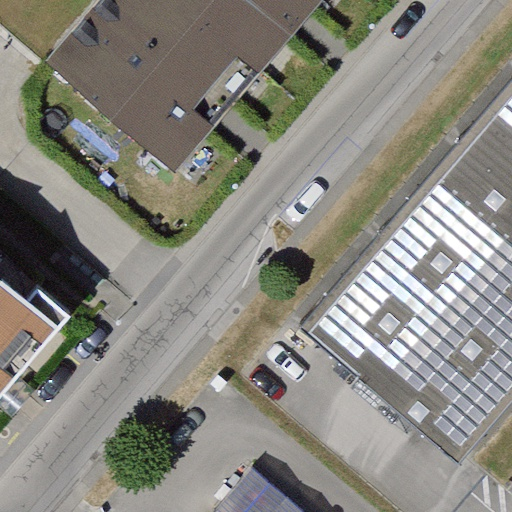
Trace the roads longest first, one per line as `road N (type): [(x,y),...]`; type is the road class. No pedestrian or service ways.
road 1 (residential): [(462,0),(199,310)]
road 2 (residential): [(199,310),(0,135)]
road 3 (residential): [(199,310),(27,511)]
